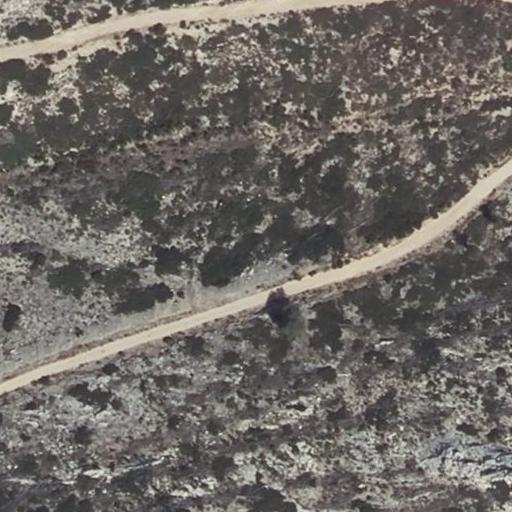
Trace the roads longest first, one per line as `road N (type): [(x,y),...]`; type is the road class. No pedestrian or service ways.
road 1 (track): [(511,161),(404,246),(104,340),(0,385)]
road 2 (track): [(344,0),(186,13),(0,52)]
